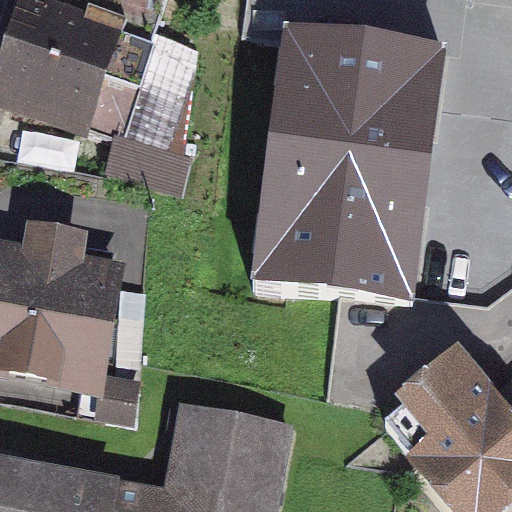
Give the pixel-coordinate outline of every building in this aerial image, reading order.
[(39,0),(0,114),(0,130),(108,166),(165,0),(39,0)] [(289,43),(257,280),(412,300),(443,63),(289,43)] [(131,286),(0,260),(0,395),(105,416),(131,286)] [(511,511),(511,411),(481,373),(396,443),(452,511),(511,511)] [(172,504),(7,475),(0,511),(289,511),(302,443),(186,422),(172,504)]
